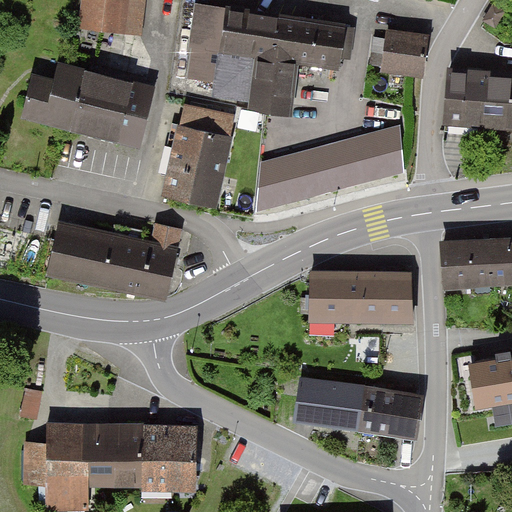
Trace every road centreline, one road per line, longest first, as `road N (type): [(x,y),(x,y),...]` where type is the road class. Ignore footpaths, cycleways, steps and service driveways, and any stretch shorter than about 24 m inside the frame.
road 1 (unclassified): [(425,493),(351,475),(181,393),(157,364),(152,320)]
road 2 (residential): [(0,179),(199,225),(241,283)]
road 3 (residential): [(474,0),(436,80),(432,212)]
road 4 (unclassified): [(432,212),(436,420)]
road 5 (primary): [(432,212),(343,233),(241,283)]
road 6 (primary): [(152,320),(83,318),(0,299)]
